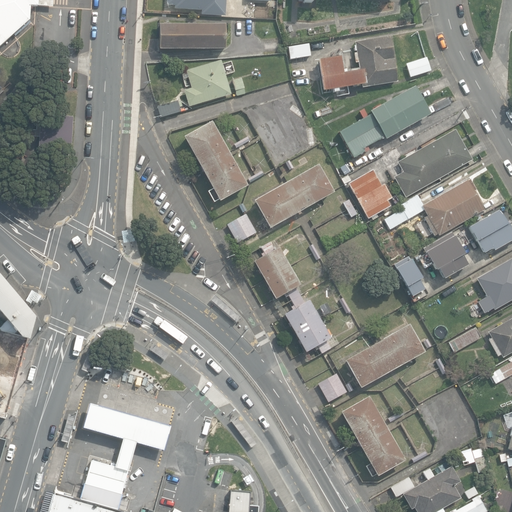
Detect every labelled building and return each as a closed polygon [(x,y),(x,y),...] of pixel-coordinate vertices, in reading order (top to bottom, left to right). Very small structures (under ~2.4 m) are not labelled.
[(224,0),(164,0),(164,5),(173,5),(173,9),(200,10),(200,14),(223,15),(224,0)] [(31,7),(0,4),(0,48),(30,21),(31,7)] [(222,24),(156,24),(156,49),(222,49),(222,24)] [(360,88),(396,81),(395,76),(396,75),(395,70),(393,69),(391,56),(392,55),(392,50),(390,49),(388,36),(353,42),(355,52),(352,53),(354,63),(356,62),(357,70),(345,72),(345,69),(340,70),(337,56),(314,60),(319,91),(330,89),(330,92),(336,92),(335,88),(360,84),(360,88)] [(309,56),(306,43),(286,47),(288,59),(309,56)] [(430,71),(425,57),(404,63),(409,77),(430,71)] [(183,90),(187,106),(230,94),(219,60),(184,70),(189,88),(183,90)] [(245,93),(240,77),(231,80),(235,96),(245,93)] [(412,86),(366,111),(368,114),(365,116),(361,109),(357,111),(361,118),(336,132),(351,159),(362,152),(362,153),(367,150),(366,146),(381,138),(382,139),(427,114),(412,86)] [(176,100),(155,106),(159,118),(179,111),(178,107),(181,106),(180,101),(176,102),(176,100)] [(72,117),(41,114),(38,154),(69,156),(72,117)] [(244,185),(208,121),(179,137),(216,201),(244,185)] [(392,177),(404,198),(471,160),(454,129),(395,162),(401,172),(392,177)] [(330,192),(314,164),(250,200),(266,229),(330,192)] [(370,170),(345,184),(365,219),(369,217),(371,220),(376,217),(375,214),(388,206),(385,201),(390,198),(382,184),(379,185),(370,170)] [(435,235),(436,236),(465,220),(467,223),(474,219),(472,215),(482,210),(479,204),(481,204),(475,192),(474,189),(468,179),(465,181),(465,180),(420,205),(415,195),(399,205),(401,209),(382,219),(388,230),(422,210),(425,216),(422,217),(432,236),(435,235)] [(348,198),(341,203),(350,218),(357,214),(348,198)] [(491,250),(511,238),(511,219),(504,223),(499,214),(498,214),(495,210),(481,218),(480,215),(475,218),(476,221),(466,227),(480,253),(489,248),(491,250)] [(244,213),(225,224),(235,243),(255,232),(244,213)] [(440,279),(465,265),(459,255),(461,254),(458,248),(467,243),(460,230),(456,233),(457,235),(452,238),(452,237),(452,236),(450,231),(421,248),(423,251),(422,252),(432,270),(434,268),(440,279)] [(133,231),(122,232),(124,245),(135,243),(133,231)] [(259,247),(263,254),(273,249),(268,242),(259,247)] [(297,285),(276,247),(273,249),(263,254),(250,261),(272,300),(285,292),(294,287),(297,285)] [(419,279),(406,257),(392,265),(394,267),(392,268),(409,296),(408,297),(411,302),(426,294),(422,288),(421,288),(416,280),(419,279)] [(511,263),(510,259),(474,278),(484,297),(477,301),(477,300),(473,302),(473,303),(468,306),(472,314),(480,310),(482,313),(491,308),(492,310),(511,298),(511,263)] [(40,317),(3,274),(0,274),(0,304),(29,336),(40,317)] [(289,307),(290,309),(303,302),(294,287),(285,292),(292,305),(289,307)] [(242,317),(216,295),(211,301),(237,323),(242,317)] [(328,338),(306,300),(303,302),(290,309),(280,314),(302,352),(315,345),(328,338)] [(331,311),(325,302),(318,306),(324,316),(331,311)] [(511,316),(485,332),(489,338),(486,340),(496,357),(499,355),(500,358),(511,351),(511,316)] [(421,352),(405,323),(341,360),(356,388),(421,352)] [(124,337),(126,330),(112,327),(97,335),(82,370),(88,373),(90,368),(99,348),(100,345),(102,340),(112,334),(124,337)] [(479,337),(473,327),(446,342),(452,353),(479,337)] [(29,339),(0,331),(0,374),(18,380),(29,339)] [(328,338),(315,345),(320,353),(338,343),(334,337),(333,337),(332,335),(328,338)] [(169,354),(154,344),(150,350),(165,361),(169,354)] [(511,373),(511,360),(488,374),(494,384),(511,373)] [(335,373),(316,383),(326,402),(345,392),(335,373)] [(0,374),(0,416),(7,418),(18,380),(0,374)] [(402,460),(365,396),(336,412),(366,464),(363,466),(369,477),(372,475),(373,476),(402,460)] [(231,421),(252,448),(258,444),(237,416),(231,421)] [(470,448),(458,451),(462,466),(473,463),(476,473),(486,470),(480,448),(471,450),(470,448)] [(131,470),(91,459),(80,500),(120,510),(131,470)] [(413,487),(400,494),(409,509),(412,508),(414,511),(441,511),(443,511),(441,508),(459,498),(452,486),(459,482),(449,466),(444,468),(442,464),(429,471),(427,467),(420,471),(425,479),(413,487)] [(389,487),(394,497),(400,494),(413,487),(407,477),(389,487)] [(477,493),(473,486),(463,492),(467,499),(477,493)] [(248,511),(249,489),(227,489),(222,511),(248,511)] [(126,511),(120,510),(80,500),(47,492),(42,511),(126,511)] [(450,511),(483,511),(486,511),(477,496),(470,499),(471,501),(450,511)]
